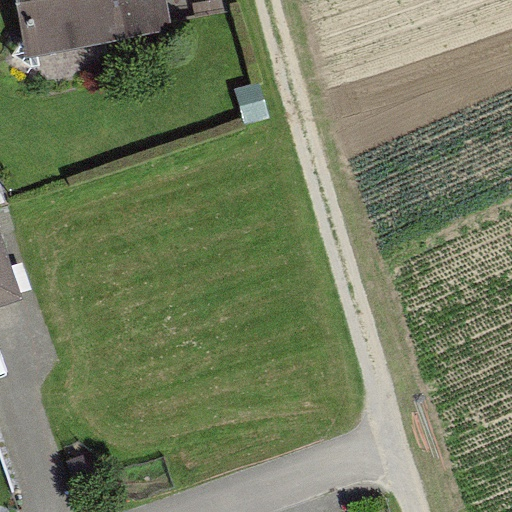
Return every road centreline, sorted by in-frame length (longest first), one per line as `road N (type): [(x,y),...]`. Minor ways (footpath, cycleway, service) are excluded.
road 1 (residential): [(261,0),(391,449)]
road 2 (residential): [(391,449),(204,511)]
